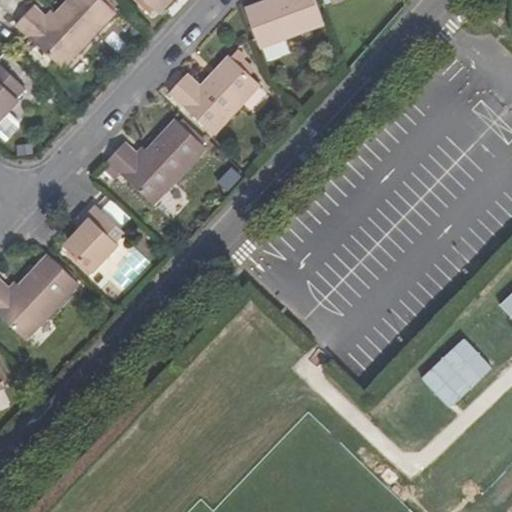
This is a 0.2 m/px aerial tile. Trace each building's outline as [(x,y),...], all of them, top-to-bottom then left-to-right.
[(68,0),(46,23),(31,8),(13,26),(60,70),(112,16),(95,0),(68,0)] [(145,0),(160,13),(171,0),(145,0)] [(279,0),(247,13),(262,51),(324,27),(313,0),(279,0)] [(78,51),(69,71),(81,77),(90,57),(78,51)] [(214,137),(260,90),(228,60),(200,90),(187,78),(170,96),(214,137)] [(24,92),(0,69),(0,125),(20,104),(17,100),(24,92)] [(141,161),(126,146),(109,164),(154,208),(206,153),(175,125),(141,161)] [(86,219),(87,224),(64,250),(92,277),(119,249),(115,245),(122,237),(94,211),(86,219)] [(0,319),(26,344),(78,288),(46,259),(12,296),(0,285),(0,319)] [(511,314),(511,295),(503,304),(511,314)] [(454,410),(496,366),(466,337),(424,381),(454,410)]
